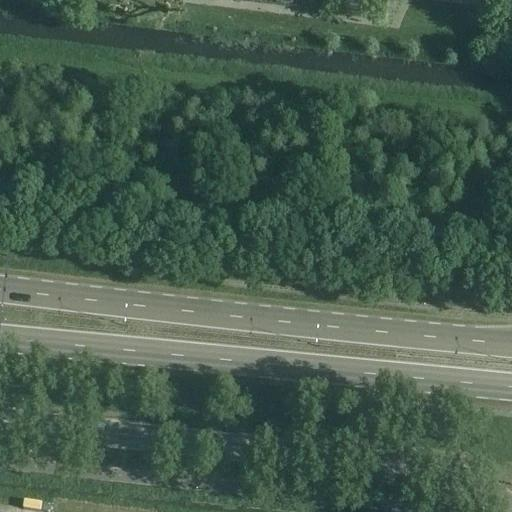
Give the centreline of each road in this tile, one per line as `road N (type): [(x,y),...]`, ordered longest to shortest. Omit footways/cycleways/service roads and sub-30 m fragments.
road 1 (secondary): [(511,511),(432,475),(0,423)]
road 2 (primary): [(511,344),(0,288)]
road 3 (primary): [(0,340),(511,389)]
